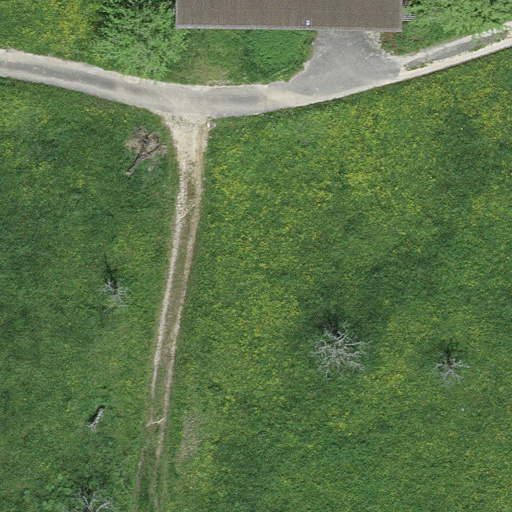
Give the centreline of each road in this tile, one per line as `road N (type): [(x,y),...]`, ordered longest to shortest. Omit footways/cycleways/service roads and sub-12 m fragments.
road 1 (track): [(190,108),(187,215),(141,511)]
road 2 (residential): [(0,68),(190,108),(257,106),(386,78)]
road 3 (track): [(386,78),(511,40)]
